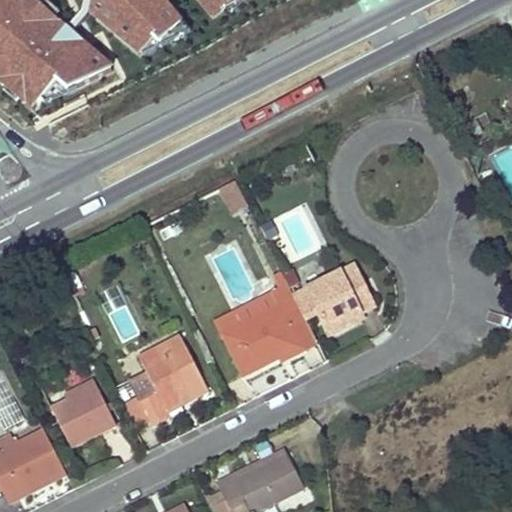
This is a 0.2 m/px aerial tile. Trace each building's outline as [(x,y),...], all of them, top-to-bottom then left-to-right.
[(112,71),(24,0),(0,0),(0,85),(31,112),(112,71)] [(91,0),(88,13),(139,55),(140,54),(143,56),(191,32),(161,0),(91,0)] [(199,0),(213,16),(231,0),(199,0)] [(221,191),(232,217),(248,210),(237,184),(221,191)] [(355,264),(296,295),(306,315),(323,309),(329,321),(362,307),(350,287),(364,279),(355,264)] [(375,302),(364,279),(350,287),(362,307),(375,302)] [(243,376),(283,356),(282,351),(304,339),(308,349),(318,343),(312,329),(306,315),(296,295),(288,281),(272,290),(280,305),(222,332),(243,376)] [(362,307),(329,321),(333,332),(366,316),(362,307)] [(323,309),(306,315),(312,329),(329,321),(323,309)] [(165,350),(188,340),(184,332),(161,343),(165,350)] [(286,360),(308,349),(304,339),(282,351),(286,360)] [(161,343),(140,353),(159,389),(162,396),(145,404),(156,427),(175,417),(173,413),(171,408),(189,398),(192,403),(214,392),(188,340),(165,350),(161,343)] [(0,420),(6,432),(26,421),(0,374),(0,420)] [(66,396),(71,405),(100,391),(96,382),(66,396)] [(71,405),(57,412),(77,450),(120,428),(100,391),(71,405)] [(189,398),(171,408),(173,413),(192,403),(189,398)] [(0,474),(13,497),(68,470),(67,468),(49,431),(19,446),(0,454),(0,474)] [(0,454),(19,446),(14,435),(0,441),(0,454)] [(258,511),(308,489),(292,455),(236,481),(234,477),(216,485),(229,511),(258,511)]
